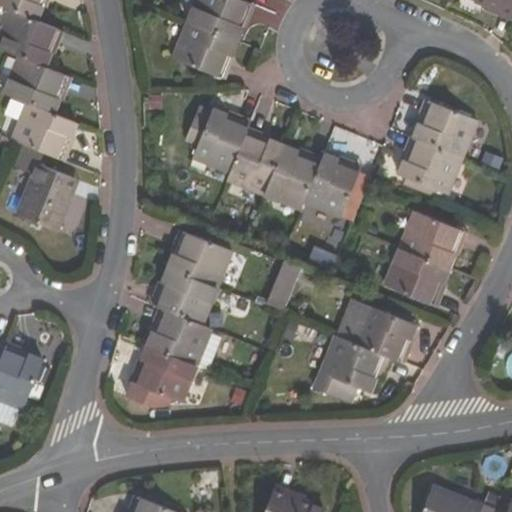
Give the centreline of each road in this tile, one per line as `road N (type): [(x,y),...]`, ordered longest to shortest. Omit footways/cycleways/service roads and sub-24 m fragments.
road 1 (residential): [(96,318),(126,207),(105,0)]
road 2 (residential): [(356,439),(172,446),(64,466)]
road 3 (residential): [(424,431),(511,239)]
road 4 (residential): [(322,0),(290,33),(291,69),(330,103),(365,99)]
road 5 (residential): [(64,466),(96,318)]
road 6 (residential): [(511,89),(473,48),(391,25)]
